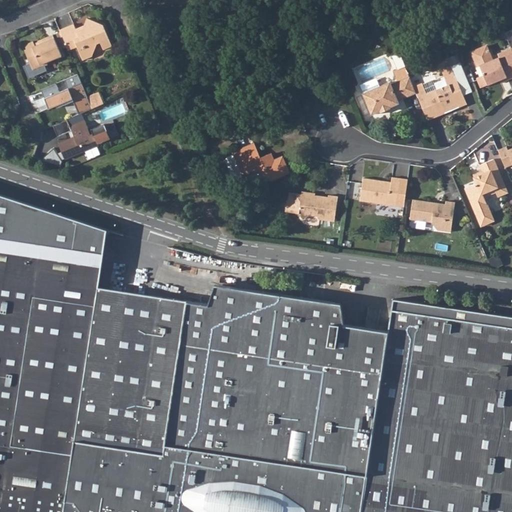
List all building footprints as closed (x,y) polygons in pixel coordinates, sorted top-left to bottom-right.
[(76,42),(81,54),(90,50),(95,37),(99,36),(102,42),(112,38),(103,20),(85,12),(81,23),(75,26),(71,18),(57,25),(66,46),(76,42)] [(46,60),(44,58),(60,50),(51,30),(35,37),(36,40),(23,46),(28,59),(22,62),(24,68),(34,72),(45,67),(43,62),(46,60)] [(511,51),(510,46),(497,52),(498,54),(492,57),(486,41),(471,48),(469,54),(469,55),(472,62),(477,65),(481,72),(474,75),(472,77),(476,86),(503,75),(504,79),(511,75),(511,73),(507,62),(511,59),(511,51)] [(449,65),(461,93),(471,89),(458,59),(455,53),(446,57),(449,65)] [(386,79),(358,91),(363,103),(364,103),(368,113),(395,102),(394,98),(414,90),(413,85),(408,74),(403,62),(394,65),(400,78),(387,83),(386,79)] [(443,109),(443,107),(453,103),(455,105),(464,101),(461,93),(449,65),(440,68),(446,82),(435,87),(431,77),(413,85),(414,90),(417,94),(426,116),(443,109)] [(54,78),(39,85),(46,99),(48,104),(55,100),(56,103),(72,96),(77,108),(90,102),(85,91),(76,69),(63,74),(67,83),(58,87),(54,78)] [(102,97),(97,86),(85,91),(90,102),(102,97)] [(68,112),(55,118),(63,137),(76,131),(71,120),(68,112)] [(85,113),(71,120),(76,131),(63,137),(60,138),(67,152),(99,137),(98,135),(110,130),(104,116),(92,121),(93,125),(90,127),(87,121),(89,120),(85,113)] [(137,118),(125,123),(128,130),(140,125),(137,118)] [(253,167),(266,171),(269,178),(290,169),(282,152),(272,155),(267,154),(265,150),(258,153),(252,139),(231,148),(232,151),(225,154),(224,157),(231,173),(234,174),(241,171),(241,172),(253,167)] [(511,161),(511,145),(507,147),(505,143),(497,147),(504,165),(511,161)] [(475,181),(464,186),(473,207),(477,216),(490,210),(486,201),(483,193),(495,188),(497,194),(507,190),(493,156),(479,163),(482,171),(473,175),(475,181)] [(390,173),(388,175),(388,179),(360,175),(357,196),(403,202),(406,176),(390,173)] [(301,214),(306,210),(315,212),(314,215),(318,218),(331,219),(335,193),(326,192),(325,194),(318,193),(318,195),(313,194),(313,191),(299,189),(299,191),(287,190),(286,195),(283,197),(282,207),(296,208),(301,214)] [(0,511),(363,511),(364,511),(391,329),(330,320),(333,300),(221,283),(214,303),(99,285),(108,228),(0,194),(0,511)] [(436,229),(448,231),(453,199),(443,198),(442,203),(409,198),(405,216),(429,219),(436,229)] [(490,210),(477,216),(480,223),(493,217),(490,210)] [(511,511),(511,312),(396,296),(391,329),(364,511),(511,511)]
